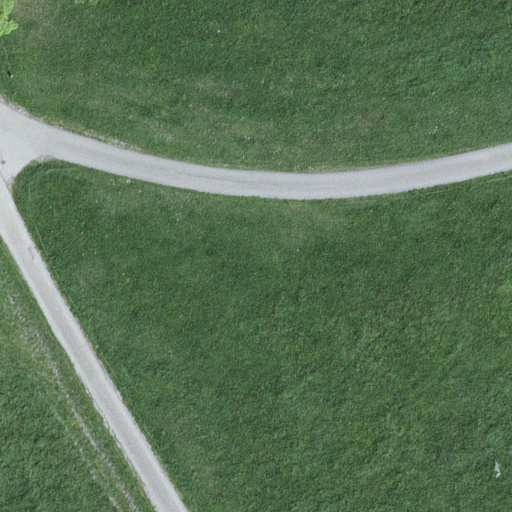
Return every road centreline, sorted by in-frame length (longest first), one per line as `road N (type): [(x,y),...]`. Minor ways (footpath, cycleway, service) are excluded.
road 1 (track): [(0,121),(102,160),(286,188),(378,186),(511,156)]
road 2 (track): [(0,204),(171,511)]
